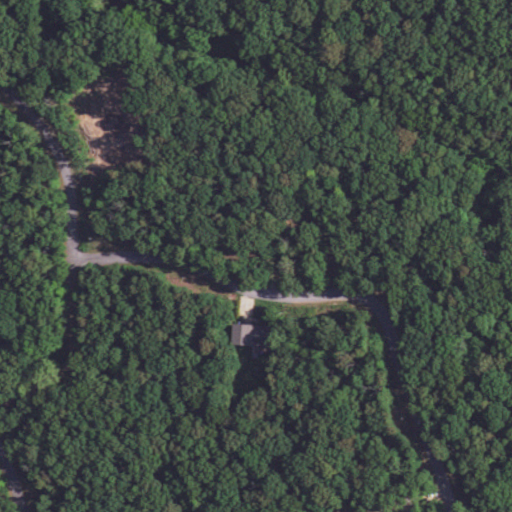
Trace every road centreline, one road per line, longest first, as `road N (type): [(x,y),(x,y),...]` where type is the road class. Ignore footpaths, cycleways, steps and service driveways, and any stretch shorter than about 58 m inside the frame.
road 1 (residential): [(454,511),(380,305),(259,295),(185,263),(76,263)]
road 2 (residential): [(511,177),(380,105),(218,54),(110,0)]
road 3 (residential): [(0,78),(43,126),(76,203),(73,370),(0,408)]
